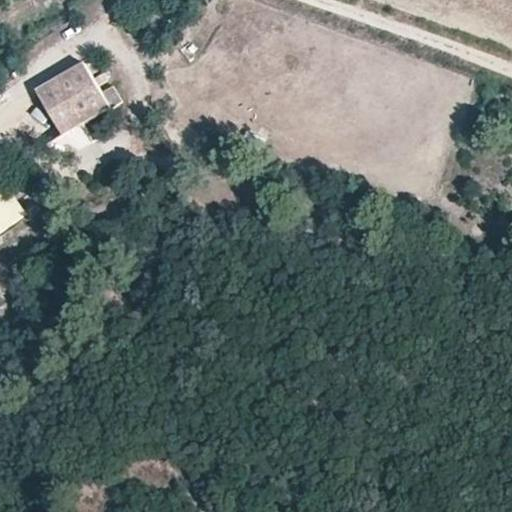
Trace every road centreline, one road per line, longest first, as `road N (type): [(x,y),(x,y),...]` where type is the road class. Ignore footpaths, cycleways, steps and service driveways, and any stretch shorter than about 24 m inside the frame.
road 1 (track): [(304,0),(511,75)]
road 2 (track): [(0,92),(105,0)]
